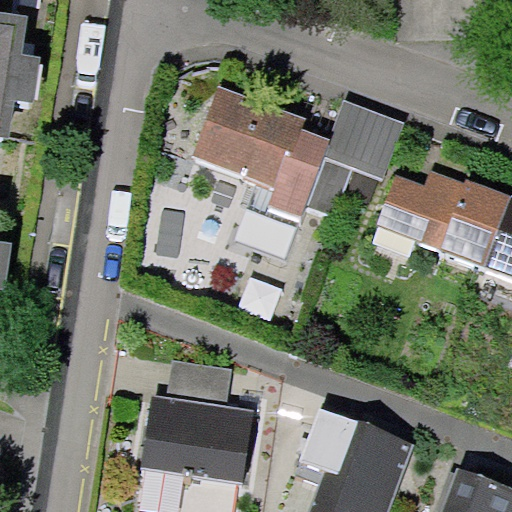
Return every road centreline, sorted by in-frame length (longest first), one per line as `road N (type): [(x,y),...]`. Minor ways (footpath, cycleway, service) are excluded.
road 1 (residential): [(48,511),(120,0)]
road 2 (residential): [(511,124),(169,0)]
